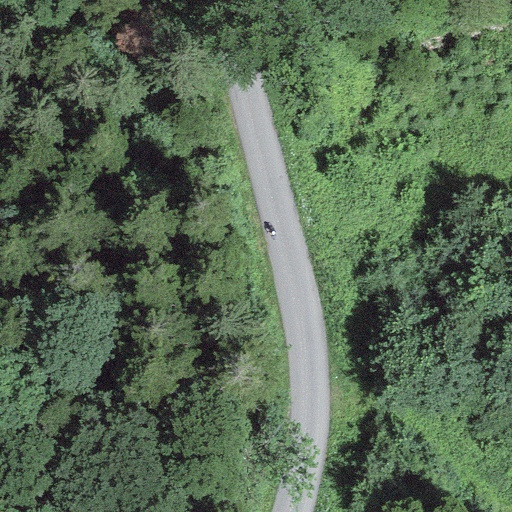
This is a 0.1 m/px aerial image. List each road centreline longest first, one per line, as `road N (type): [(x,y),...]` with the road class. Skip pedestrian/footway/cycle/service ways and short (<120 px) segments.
road 1 (unclassified): [(220,0),(312,400),(286,511)]
road 2 (track): [(312,400),(433,453),(510,511)]
